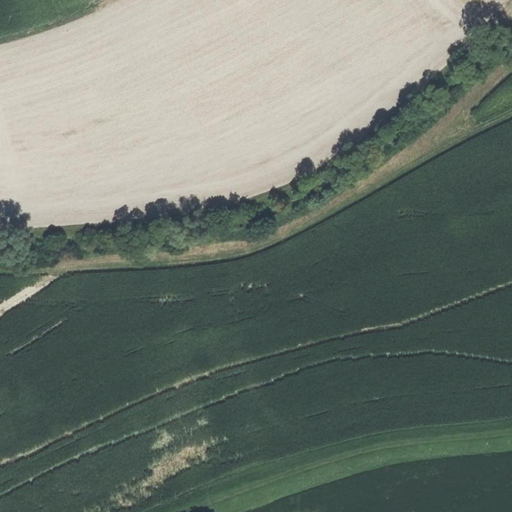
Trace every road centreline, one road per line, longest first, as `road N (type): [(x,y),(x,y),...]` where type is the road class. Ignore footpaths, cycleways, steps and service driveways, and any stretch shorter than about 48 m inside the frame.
road 1 (track): [(511,118),(264,235),(0,259)]
road 2 (track): [(511,430),(396,443),(186,511)]
